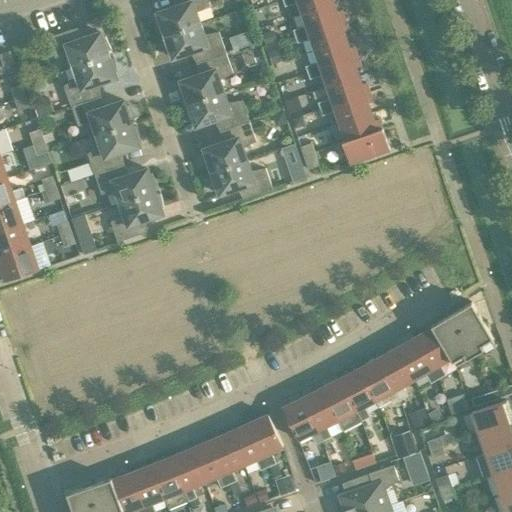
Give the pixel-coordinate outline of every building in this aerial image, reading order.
[(160,36),(199,23),(196,12),(208,5),(209,5),(207,0),(179,0),(181,4),(157,12),(159,18),(156,19),(160,36)] [(282,0),(285,6),(296,2),(300,13),(333,2),(332,0),(282,0)] [(333,2),(300,13),(304,26),(292,29),(295,35),(344,19),(341,10),(336,11),(333,2)] [(344,19),(295,35),(297,42),(310,38),(314,49),(346,39),(343,31),(348,29),(344,19)] [(201,61),(225,52),(218,31),(203,34),(199,23),(160,36),(168,53),(171,52),(173,57),(197,49),(201,61)] [(73,66),(112,53),(105,36),(102,37),(100,31),(76,40),(72,28),(47,37),(54,57),(55,57),(69,55),(73,66)] [(261,34),(265,44),(275,41),(271,30),(261,34)] [(346,39),(314,49),(318,61),(305,66),(307,73),(357,56),(353,46),(348,48),(346,39)] [(281,48),(268,52),(272,63),(284,59),(281,48)] [(0,58),(3,65),(13,61),(10,50),(0,53),(0,58)] [(184,104),(223,91),(219,80),(231,73),(233,73),(225,52),(201,61),(205,72),(180,80),(182,86),(180,87),(184,104)] [(71,105),(95,96),(92,85),(116,77),(114,71),(116,70),(112,53),(73,66),(77,77),(64,84),(71,105)] [(357,56),(307,73),(309,79),(323,74),(327,87),(358,76),(355,67),(360,65),(357,56)] [(358,76),(327,87),(331,98),(317,102),(320,110),(369,93),(366,82),(361,84),(358,76)] [(14,99),(25,95),(21,84),(10,88),(14,99)] [(224,129),(249,120),(246,111),(242,100),(241,100),(227,102),(223,91),(184,104),(191,121),(194,120),(196,126),(220,117),(224,129)] [(369,93),(320,110),(322,115),(335,111),(340,124),(371,113),(367,103),(372,102),(369,93)] [(25,95),(14,99),(18,110),(29,106),(25,95)] [(95,96),(71,105),(78,126),(79,125),(93,123),(96,134),(136,121),(128,104),(125,105),(123,100),(99,108),(95,96)] [(298,97),(286,101),(289,112),(302,108),(298,97)] [(46,114),(43,105),(34,108),(37,117),(46,114)] [(288,123),(284,111),(272,116),(276,127),(288,123)] [(340,124),(345,140),(346,143),(382,130),(381,128),(378,119),(373,120),(371,113),(340,124)] [(301,116),(292,119),(295,128),(304,125),(301,116)] [(249,120),(224,129),(228,140),(203,148),(205,154),(203,155),(207,173),(246,159),(242,148),(255,141),(256,141),(249,120)] [(136,121),(96,134),(100,145),(88,152),(87,152),(94,173),(119,165),(115,153),(139,145),(137,139),(140,138),(136,121)] [(33,143),(44,140),(40,128),(29,132),(33,143)] [(346,143),(345,140),(342,141),(349,163),(389,149),(382,128),(381,128),(382,130),(346,143)] [(44,140),(33,143),(37,154),(48,151),(44,140)] [(304,158),(315,154),(311,143),(300,146),(304,158)] [(315,154),(304,158),(307,169),(318,165),(315,154)] [(246,159),(207,173),(214,189),(217,188),(219,194),(243,186),(247,197),(272,188),(265,168),(264,168),(250,171),(246,159)] [(119,165),(94,173),(101,194),(102,193),(116,191),(120,202),(159,189),(151,173),(149,174),(147,168),(122,176),(119,165)] [(302,166),(289,171),(293,182),(306,177),(302,166)] [(45,190),(56,186),(52,175),(41,179),(45,190)] [(0,204),(15,200),(25,196),(22,186),(11,190),(7,177),(0,179),(0,204)] [(56,186),(45,190),(48,201),(59,197),(56,186)] [(159,189),(120,202),(123,214),(110,221),(117,241),(142,233),(138,221),(162,213),(160,207),(163,207),(159,189)] [(15,200),(0,204),(0,230),(22,223),(15,200)] [(56,224),(60,235),(71,231),(67,220),(56,224)] [(0,255),(30,245),(22,223),(0,230),(0,255)] [(71,231),(60,235),(64,246),(75,243),(71,231)] [(90,232),(77,236),(80,246),(83,254),(92,251),(96,249),(90,232)] [(30,245),(0,255),(0,272),(2,272),(5,280),(38,269),(30,245)] [(450,358),(449,358),(451,362),(463,355),(465,360),(483,349),(480,345),(492,338),(471,302),(430,326),(431,328),(432,327),(450,358)] [(432,327),(431,328),(425,331),(413,338),(437,379),(445,375),(439,364),(449,358),(450,358),(432,327)] [(402,345),(395,348),(412,379),(424,373),(430,384),(437,379),(413,338),(402,344),(402,345)] [(388,352),(376,358),(399,400),(407,396),(401,385),(412,379),(395,348),(388,352)] [(358,369),(374,400),(378,407),(390,400),(392,405),(399,400),(376,358),(364,365),(365,365),(358,369)] [(374,400),(358,369),(351,372),(339,378),(361,421),(369,417),(363,406),(374,400)] [(327,384),(327,385),(320,388),(336,420),(342,431),(361,421),(339,378),(327,384)] [(489,392),(492,392),(497,390),(493,380),(486,382),(489,392)] [(498,389),(501,398),(508,395),(505,387),(498,389)] [(336,420),(320,388),(313,392),(313,391),(301,397),(322,440),(330,437),(325,425),(336,420)] [(492,392),(494,400),(501,398),(498,389),(497,390),(492,392)] [(485,394),(487,402),(494,400),(492,392),(489,392),(485,394)] [(464,394),(446,400),(451,415),(455,413),(469,409),(464,394)] [(478,396),(481,405),(487,402),(485,394),(478,396)] [(481,405),(478,396),(470,399),(473,407),(481,405)] [(289,404),(282,407),(297,439),(309,433),(315,444),(322,440),(301,397),(289,403),(289,404)] [(470,412),(477,434),(511,421),(511,419),(506,400),(470,412)] [(429,421),(424,408),(409,414),(414,427),(429,421)] [(429,413),(434,422),(442,417),(437,408),(429,413)] [(267,414),(260,417),(247,423),(267,466),(275,463),(270,452),(282,446),(267,414)] [(484,454),(511,444),(511,421),(477,434),(484,454)] [(235,429),(228,432),(242,464),(254,459),(259,470),(267,466),(247,423),(235,428),(235,429)] [(221,434),(208,440),(227,484),(235,481),(230,469),(242,464),(228,432),(221,435),(221,434)] [(396,440),(402,458),(404,457),(416,453),(410,435),(396,440)] [(429,450),(441,446),(438,438),(426,442),(429,450)] [(189,448),(203,481),(215,476),(219,487),(227,484),(208,440),(196,445),(196,446),(189,448)] [(511,444),(484,454),(475,457),(482,477),(491,474),(491,475),(511,467),(511,444)] [(441,446),(429,450),(431,458),(443,454),(441,446)] [(203,481),(189,448),(182,451),(169,456),(187,501),(195,497),(191,486),(203,481)] [(416,453),(404,457),(410,474),(427,468),(421,451),(416,453)] [(371,453),(351,460),(354,470),(374,463),(371,453)] [(157,461),(157,462),(150,464),(162,497),(164,496),(169,508),(179,504),(187,501),(169,456),(157,461)] [(330,463),(319,467),(324,480),(335,476),(330,463)] [(130,472),(145,511),(154,511),(150,502),(162,497),(150,464),(143,467),(130,472)] [(346,472),(344,465),(334,468),(337,475),(346,472)] [(368,511),(388,506),(383,491),(397,480),(392,465),(368,474),(346,481),(350,492),(339,496),(341,501),(339,506),(341,511),(368,511)] [(498,495),(511,490),(511,467),(491,475),(498,495)] [(145,511),(130,472),(117,476),(117,477),(111,479),(110,479),(122,511),(123,511),(134,508),(135,511),(145,511)] [(281,494),(295,490),(290,474),(276,479),(281,494)] [(122,511),(110,479),(111,479),(110,477),(66,492),(72,511),(122,511)] [(439,492),(451,488),(448,480),(436,484),(439,492)] [(451,488),(439,492),(442,500),(454,496),(451,488)] [(260,502),(269,499),(265,489),(257,492),(260,502)] [(511,511),(511,490),(498,495),(503,511),(511,511)] [(257,501),(253,494),(243,499),(246,506),(257,501)] [(195,497),(187,501),(189,506),(197,503),(195,497)]
